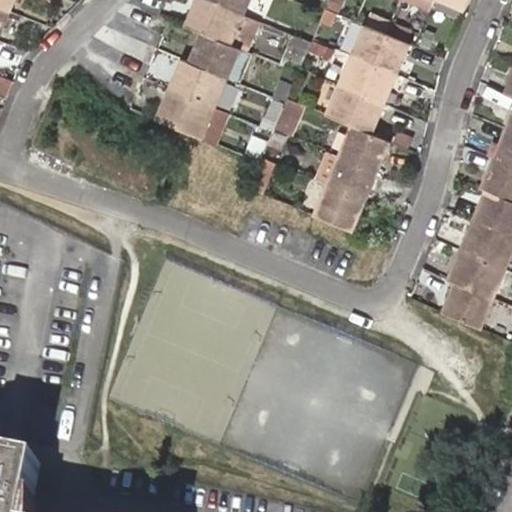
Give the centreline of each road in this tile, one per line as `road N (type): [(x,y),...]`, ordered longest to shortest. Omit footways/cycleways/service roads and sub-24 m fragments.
road 1 (residential): [(0,167),(162,219),(355,300),(380,301),(433,189),(465,66),(493,0)]
road 2 (residential): [(0,164),(42,67),(108,0)]
road 3 (unknown): [(380,301),(511,403)]
